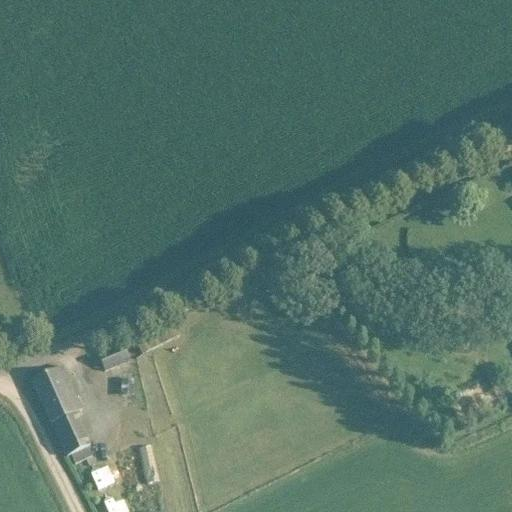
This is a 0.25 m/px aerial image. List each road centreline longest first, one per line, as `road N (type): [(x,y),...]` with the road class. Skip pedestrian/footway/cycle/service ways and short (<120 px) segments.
road 1 (unclassified): [(0,380),(86,346),(458,146),(511,127)]
road 2 (unclassified): [(0,380),(71,511)]
